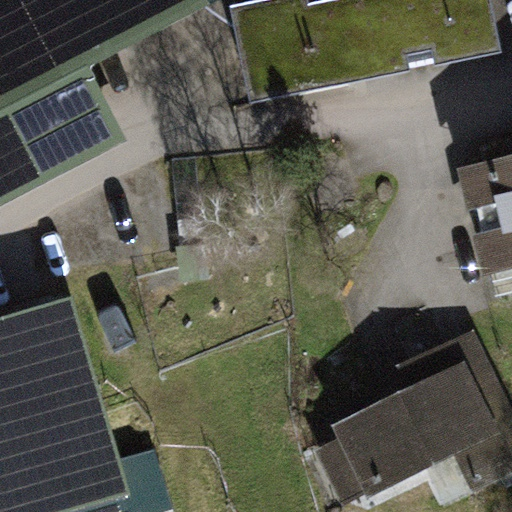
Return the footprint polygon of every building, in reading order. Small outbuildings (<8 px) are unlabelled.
[(0,0),(0,184),(44,159),(11,63),(47,45),(72,87),(225,8),(220,0),(0,0)] [(310,0),(250,15),(275,111),(511,64),(511,33),(505,0),(310,0)] [(511,173),(469,183),(494,296),(511,291),(511,173)] [(0,511),(136,511),(88,310),(0,336),(0,511)] [(416,410),(338,446),(367,510),(433,480),(446,507),(511,477),(511,425),(478,352),(405,385),(416,410)]
